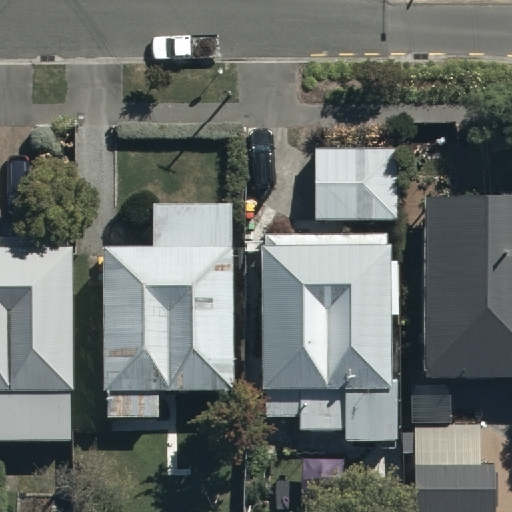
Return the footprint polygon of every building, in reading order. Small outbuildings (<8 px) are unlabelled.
[(315,157),(314,219),(401,221),(402,158),(315,157)] [(425,387),(511,387),(511,201),(425,202),(425,387)] [(109,252),(112,426),(168,425),(168,397),(237,396),(234,210),(158,211),(159,251),(109,252)] [(293,447),(394,446),(392,239),(260,240),(262,399),(293,398),(293,447)] [(0,459),(72,458),(68,248),(0,248),(0,459)] [(495,511),(495,470),(416,470),(416,511),(495,511)]
